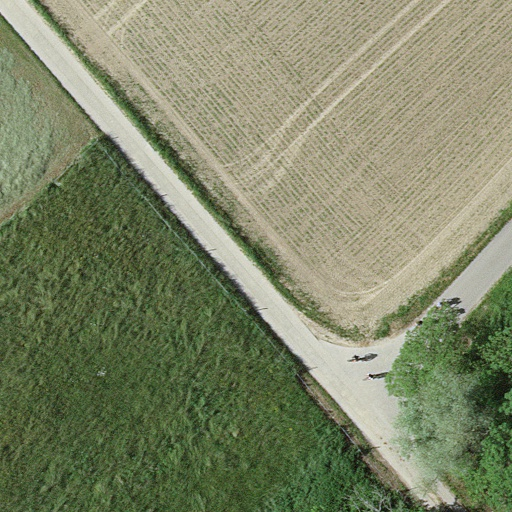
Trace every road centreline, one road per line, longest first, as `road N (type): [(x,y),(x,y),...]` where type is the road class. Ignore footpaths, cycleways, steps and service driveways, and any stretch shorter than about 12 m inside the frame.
road 1 (track): [(351,397),(4,0)]
road 2 (track): [(351,397),(426,338),(511,240)]
road 3 (track): [(449,511),(351,397)]
